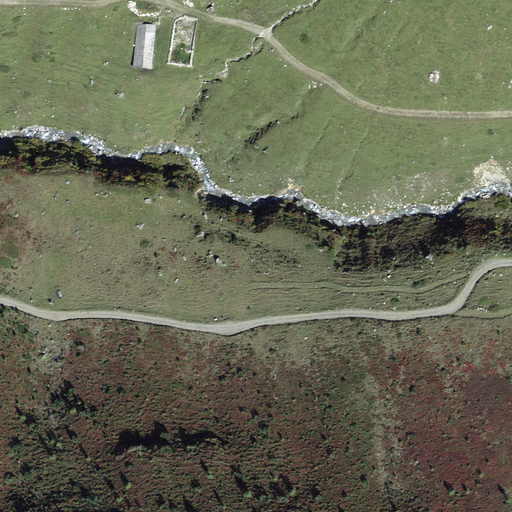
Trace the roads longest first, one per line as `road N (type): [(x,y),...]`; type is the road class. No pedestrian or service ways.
road 1 (track): [(0,301),(45,315),(225,332),(273,320),(446,311),(478,273)]
road 2 (track): [(511,112),(381,114),(339,96),(258,33),(158,0)]
road 3 (track): [(478,273),(415,292),(250,286)]
